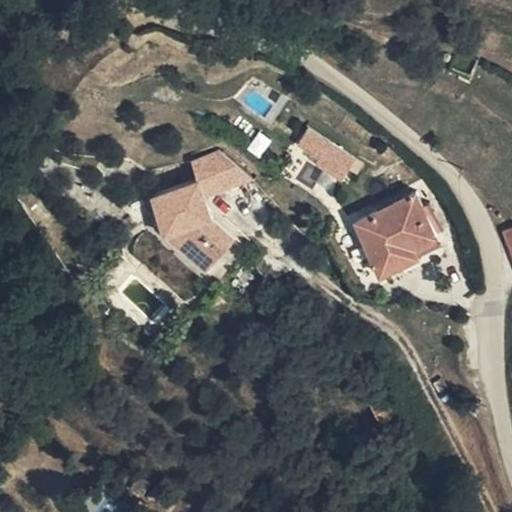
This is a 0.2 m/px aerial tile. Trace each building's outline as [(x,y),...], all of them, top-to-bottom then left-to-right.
[(308,126),(293,150),(342,181),(357,158),(308,126)] [(195,181),(147,198),(166,253),(184,247),(192,268),(228,255),(208,196),(242,184),(229,146),(188,160),(195,181)] [(385,271),(421,254),(418,246),(438,236),(428,214),(424,205),(418,191),(395,201),(397,207),(380,214),(379,209),(360,217),(385,271)] [(395,201),(379,209),(380,214),(397,207),(395,201)] [(424,205),(428,214),(435,211),(431,202),(424,205)] [(418,246),(421,254),(442,245),(438,236),(418,246)] [(382,423),(399,414),(387,394),(370,404),(382,423)] [(333,444),(340,445),(341,437),(330,434),(318,443),(324,451),(333,444)] [(342,475),(329,458),(321,465),(335,481),(342,475)] [(132,488),(144,495),(152,483),(139,475),(132,488)] [(148,497),(172,511),(182,498),(158,483),(148,497)]
